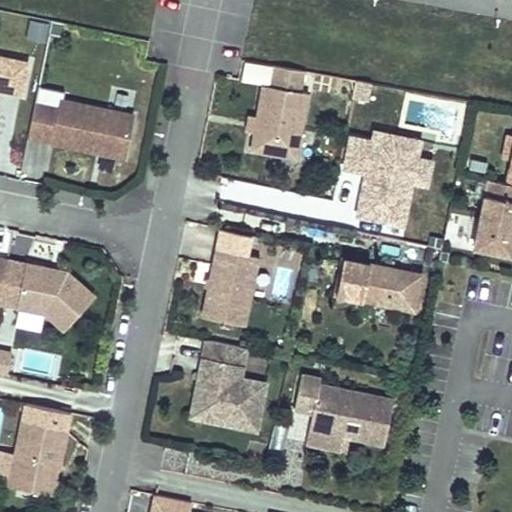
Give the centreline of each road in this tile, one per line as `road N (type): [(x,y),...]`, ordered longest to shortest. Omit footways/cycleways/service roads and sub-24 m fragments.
road 1 (residential): [(107,511),(161,241)]
road 2 (residential): [(161,241),(204,0)]
road 3 (residential): [(161,241),(0,207)]
